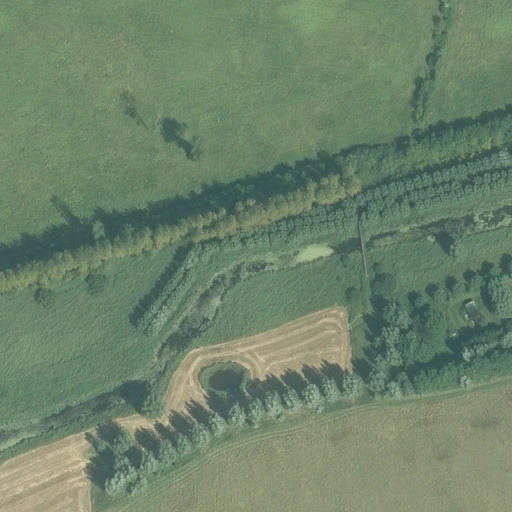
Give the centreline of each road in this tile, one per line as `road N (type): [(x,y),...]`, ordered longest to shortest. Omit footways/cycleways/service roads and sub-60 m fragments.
road 1 (track): [(354,186),(0,285)]
road 2 (track): [(365,269),(378,396),(511,371)]
road 3 (track): [(511,140),(354,186)]
